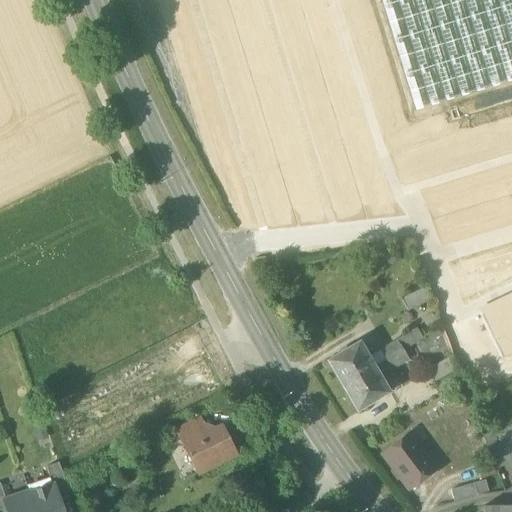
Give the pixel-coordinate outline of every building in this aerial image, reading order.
[(511,0),(379,0),(414,112),(511,81),(511,0)] [(448,151),(445,169),(461,164),(463,171),(472,165),(475,169),(502,174),(503,178),(511,175),(511,115),(470,127),(444,145),(448,151)] [(501,261),(503,247),(490,246),(479,249),(474,249),(481,246),(453,243),(456,255),(437,261),(446,290),(471,293),(474,302),(466,301),(453,305),(455,310),(463,311),(479,306),(476,298),(480,297),(481,287),(485,297),(502,292),(498,292),(503,290),(505,279),(501,268),(485,266),(501,261)] [(401,300),(407,312),(431,301),(426,289),(426,288),(401,300)] [(368,359),(373,368),(403,351),(422,339),(416,330),(379,352),(380,353),(368,359)] [(328,362),(342,386),(373,368),(368,359),(359,343),(328,362)] [(391,371),(408,360),(403,351),(373,368),(378,377),(391,370),(391,371)] [(426,371),(433,383),(457,368),(452,356),(426,371)] [(378,377),(373,368),(342,386),(356,411),(387,393),(378,377)] [(176,432),(184,448),(197,441),(199,435),(204,433),(198,421),(176,432)] [(511,425),(483,437),(496,470),(511,462),(511,425)] [(184,448),(197,474),(234,456),(221,429),(209,435),(204,433),(199,435),(197,441),(184,448)] [(410,432),(407,434),(417,447),(420,445),(410,432)] [(407,434),(382,453),(410,490),(435,471),(426,460),(429,458),(420,445),(417,447),(407,434)] [(407,492),(410,490),(382,453),(379,455),(391,471),(389,472),(397,481),(398,480),(407,492)] [(438,469),(429,458),(426,460),(435,471),(438,469)] [(52,484),(58,502),(69,498),(61,476),(57,464),(45,468),(51,485),(52,484)] [(249,496),(264,511),(267,511),(283,496),(266,479),(249,496)] [(484,481),(450,492),(453,503),(488,493),(484,481)] [(27,493),(29,496),(34,511),(61,511),(58,502),(52,484),(51,485),(27,493)] [(34,511),(29,496),(6,505),(5,505),(7,511),(34,511)]
